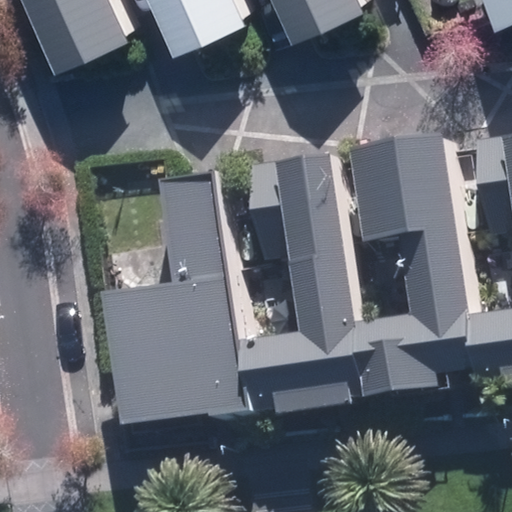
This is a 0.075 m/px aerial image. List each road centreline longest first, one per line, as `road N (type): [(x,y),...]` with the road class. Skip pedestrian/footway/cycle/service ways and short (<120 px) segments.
road 1 (residential): [(0,138),(511,70)]
road 2 (residential): [(0,190),(47,511)]
